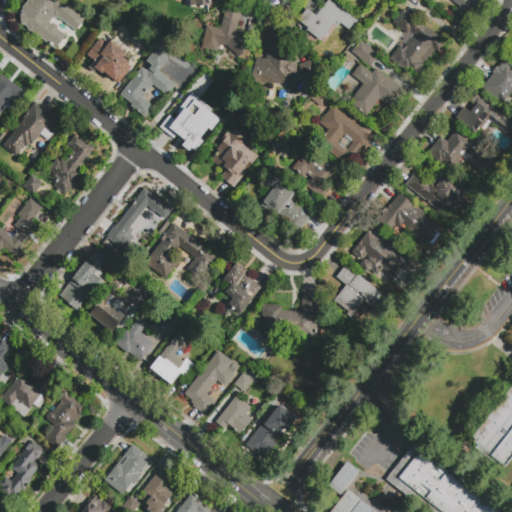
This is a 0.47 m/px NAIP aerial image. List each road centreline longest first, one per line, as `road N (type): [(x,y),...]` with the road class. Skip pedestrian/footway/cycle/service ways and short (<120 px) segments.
road 1 (secondary): [(0,291),(271,507)]
road 2 (residential): [(326,439),(511,201)]
road 3 (residential): [(325,244),(511,7)]
road 4 (residential): [(15,303),(140,149)]
road 5 (residential): [(42,511),(134,397)]
road 6 (residential): [(140,149),(236,225)]
